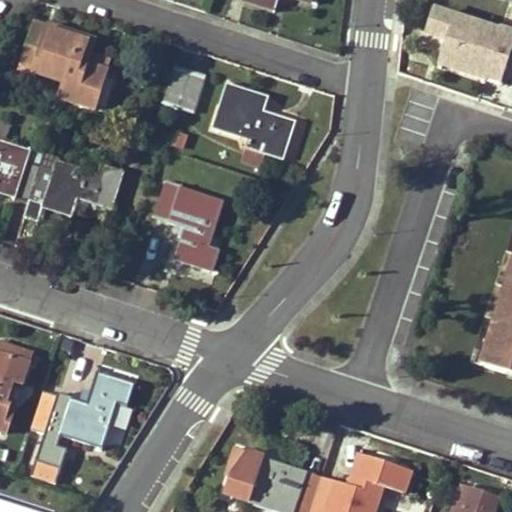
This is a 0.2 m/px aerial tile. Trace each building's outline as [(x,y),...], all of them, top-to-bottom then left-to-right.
[(247,0),(274,8),(277,0),(310,0),(312,0),(311,0),(247,0)] [(511,47),(511,32),(500,28),(498,33),(436,13),(429,33),(450,40),(442,65),(498,84),(510,47),(511,47)] [(100,92),(105,72),(85,65),(89,52),(93,40),(35,22),(18,70),(34,75),(36,72),(100,92)] [(85,65),(105,72),(109,59),(89,52),(85,65)] [(204,78),(176,69),(165,103),(192,113),(204,78)] [(241,135),(250,138),(246,148),(283,160),(294,123),(263,113),(267,99),(228,86),(213,129),(240,138),(241,135)] [(29,200),(45,153),(29,149),(28,151),(0,142),(0,191),(14,196),(14,195),(29,200)] [(74,216),(80,198),(111,208),(123,173),(102,167),(100,175),(59,162),(60,158),(45,153),(29,200),(74,216)] [(210,271),(217,250),(208,247),(222,202),(182,189),(183,186),(166,181),(155,216),(169,221),(168,223),(186,229),(175,260),(210,271)] [(511,275),(483,365),(511,374),(511,275)] [(0,431),(3,433),(11,409),(6,407),(14,382),(23,385),(34,353),(0,341),(0,431)] [(71,403),(57,398),(47,428),(62,433),(61,436),(101,450),(118,403),(127,407),(134,388),(98,376),(87,406),(71,401),(71,403)] [(350,490),(341,487),(321,480),(309,511),(372,511),(370,511),(378,485),(387,488),(403,494),(410,475),(361,459),(354,479),(350,490)] [(273,511),(309,511),(321,480),(264,460),(255,484),(239,478),(232,498),(273,511)] [(350,490),(354,479),(344,476),(341,487),(350,490)] [(370,511),(372,511),(378,511),(387,488),(378,485),(370,511)] [(457,511),(493,511),(497,503),(462,491),(456,511),(457,511)] [(0,511),(26,511),(0,503),(0,511)]
